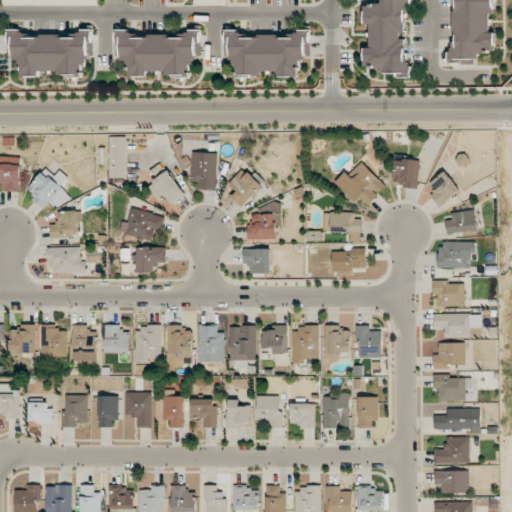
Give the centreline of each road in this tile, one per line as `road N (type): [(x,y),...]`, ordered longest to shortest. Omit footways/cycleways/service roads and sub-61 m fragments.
road 1 (tertiary): [(511,107),(0,114)]
road 2 (residential): [(0,463),(17,455),(406,457)]
road 3 (residential): [(0,295),(405,297)]
road 4 (residential): [(332,13),(0,13)]
road 5 (residential): [(405,231),(406,511)]
